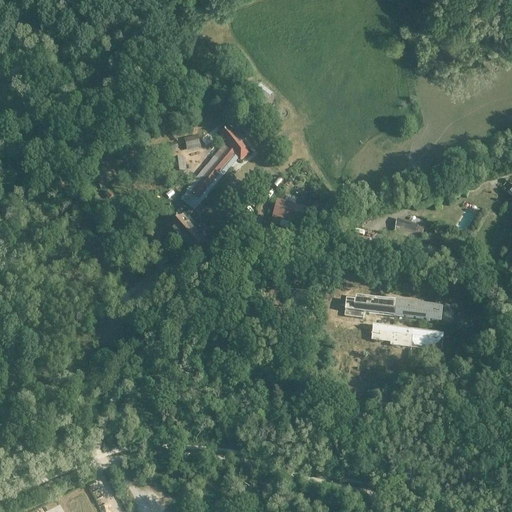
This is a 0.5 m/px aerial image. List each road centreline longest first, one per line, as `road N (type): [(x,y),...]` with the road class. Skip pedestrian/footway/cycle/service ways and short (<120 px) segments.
road 1 (track): [(511,296),(483,272),(413,241),(334,236),(281,247),(187,301),(153,337),(105,419),(95,464)]
road 2 (track): [(442,511),(237,459),(156,451),(95,464)]
